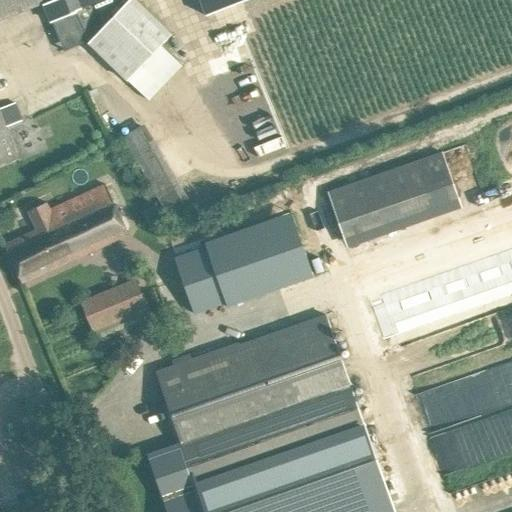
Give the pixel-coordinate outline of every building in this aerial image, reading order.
[(0,0),(0,19),(45,2),(50,22),(57,18),(63,35),(83,27),(88,42),(127,81),(172,33),(133,0),(0,0)] [(199,0),(206,16),(245,0),(199,0)] [(218,126),(269,103),(264,92),(213,115),(218,126)] [(0,166),(18,159),(6,126),(21,120),(15,103),(0,108),(0,166)] [(143,123),(122,136),(164,201),(184,188),(143,123)] [(458,198),(449,171),(442,152),(328,192),(335,211),(344,238),(458,198)] [(116,207),(106,184),(106,182),(50,208),(46,202),(28,211),(37,230),(5,245),(21,282),(127,233),(115,207),(116,207)] [(205,249),(173,260),(193,318),(225,307),(226,311),(312,281),(290,216),(204,245),(205,249)] [(136,278),(81,300),(94,331),(149,309),(136,278)] [(511,308),(453,325),(461,353),(511,338),(511,308)] [(183,445),(150,457),(169,511),(395,511),(357,396),(329,318),(240,349),(238,343),(176,364),(157,371),(183,445)]
